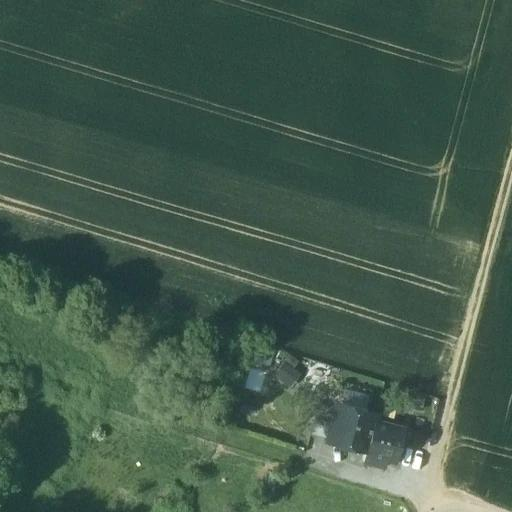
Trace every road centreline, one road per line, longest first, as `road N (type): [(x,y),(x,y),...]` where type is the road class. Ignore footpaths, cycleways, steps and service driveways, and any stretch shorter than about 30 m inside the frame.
road 1 (track): [(0,372),(179,437),(420,493)]
road 2 (track): [(511,188),(421,488)]
